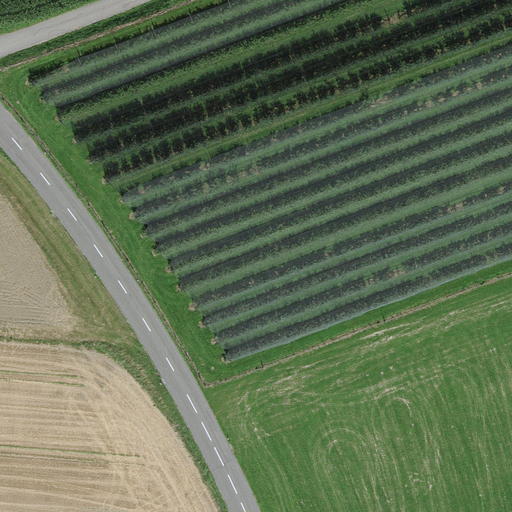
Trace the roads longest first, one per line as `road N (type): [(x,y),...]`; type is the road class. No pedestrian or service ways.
road 1 (tertiary): [(0,124),(109,265),(193,403),(245,511)]
road 2 (unclassified): [(0,45),(123,0)]
